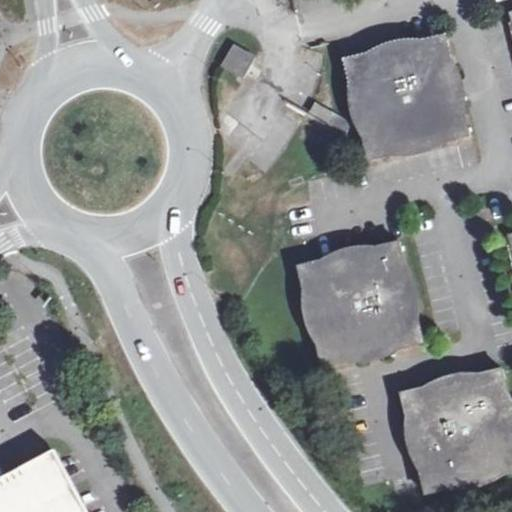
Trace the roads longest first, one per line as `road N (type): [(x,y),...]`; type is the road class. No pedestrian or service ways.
road 1 (tertiary): [(318,511),(219,369),(172,211)]
road 2 (tertiary): [(89,238),(164,397),(249,511)]
road 3 (tertiary): [(172,211),(190,181),(195,148),(187,114),(167,87)]
